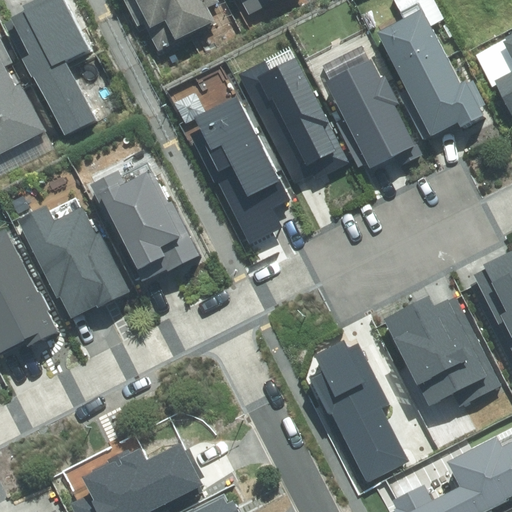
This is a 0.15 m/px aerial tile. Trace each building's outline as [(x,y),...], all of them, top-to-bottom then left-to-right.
[(98,48),(73,0),(33,0),(28,3),(33,11),(14,21),(71,132),(104,115),(75,59),(98,48)] [(220,6),(216,0),(123,0),(137,27),(149,21),(155,33),(170,26),(178,43),(216,24),(210,10),(220,6)] [(288,0),(265,0),(271,9),(288,0)] [(430,3),(368,33),(393,87),(387,90),(404,126),(391,133),(406,164),(497,121),(468,61),(459,66),(430,3)] [(0,161),(53,135),(1,32),(0,32),(0,161)] [(124,175),(98,188),(150,288),(208,259),(178,202),(172,205),(157,176),(131,189),(124,175)] [(52,209),(25,221),(73,323),(127,297),(86,209),(58,221),(52,209)] [(502,511),(511,507),(511,446),(508,448),(503,438),(449,466),(460,486),(410,511),(502,511)] [(246,511),(242,502),(235,505),(230,494),(193,511),(246,511)]
